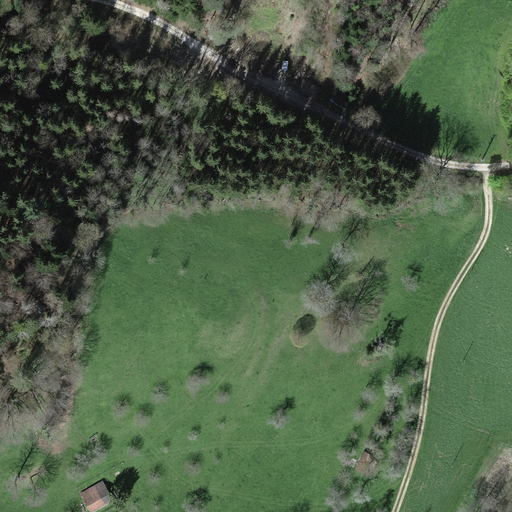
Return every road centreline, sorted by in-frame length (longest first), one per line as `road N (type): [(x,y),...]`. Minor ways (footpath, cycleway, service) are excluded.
road 1 (track): [(484,167),(483,237),(441,311),(394,511)]
road 2 (track): [(99,0),(366,138)]
road 3 (unclassified): [(511,164),(448,164),(366,138)]
